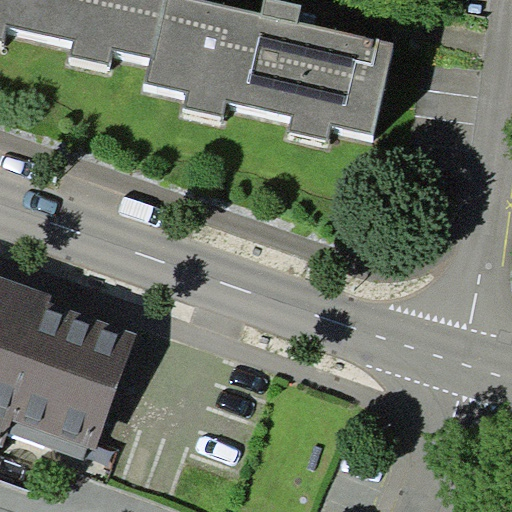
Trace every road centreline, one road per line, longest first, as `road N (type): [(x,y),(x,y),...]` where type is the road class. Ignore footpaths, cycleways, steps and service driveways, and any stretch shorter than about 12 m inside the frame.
road 1 (primary): [(464,375),(0,210)]
road 2 (residential): [(464,375),(506,0)]
road 3 (residential): [(413,511),(464,375)]
